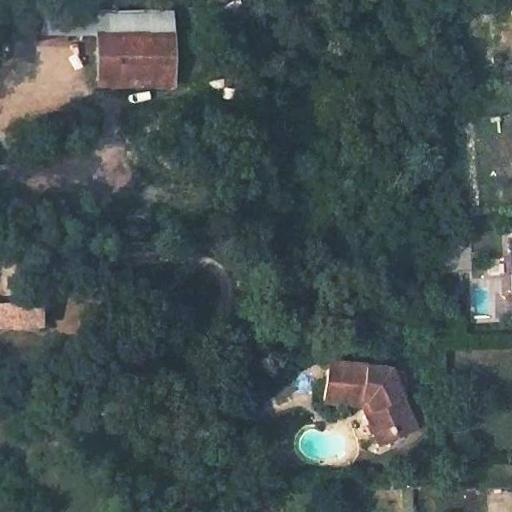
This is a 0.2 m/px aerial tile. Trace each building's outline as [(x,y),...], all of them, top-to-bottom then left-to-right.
[(28,0),(20,33),(36,34),(45,0),(28,0)] [(154,34),(171,34),(171,14),(154,13),(154,34)] [(97,78),(171,78),(171,34),(154,34),(97,34),(97,78)] [(0,325),(41,324),(38,304),(0,304),(0,325)] [(364,411),(376,436),(411,420),(387,368),(326,360),(321,399),(359,404),(359,400),(365,400),(369,408),(364,411)] [(411,420),(376,436),(379,444),(414,427),(411,420)] [(508,479),(475,481),(477,506),(494,505),(510,504),(508,479)]
